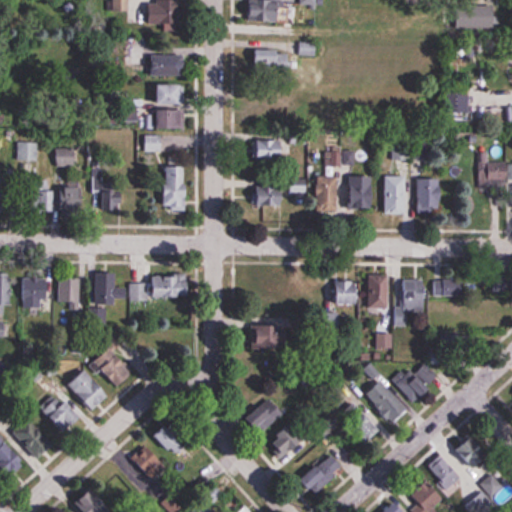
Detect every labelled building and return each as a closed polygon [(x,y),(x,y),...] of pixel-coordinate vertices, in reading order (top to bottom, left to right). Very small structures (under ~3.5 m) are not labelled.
[(179,0),(148,0),(149,25),(180,25),(179,0)] [(249,0),(249,22),(290,22),(289,0),(249,0)] [(257,72),(291,72),(291,51),(257,51),(257,72)] [(152,76),(185,76),(186,53),(153,52),(152,76)] [(158,85),(158,105),(185,105),(185,85),(158,85)] [(471,89),(447,89),(447,113),(471,113),(471,89)] [(290,91),(290,105),(308,105),(308,91),(290,91)] [(287,98),(252,98),(252,122),(287,122),(287,98)] [(185,129),(185,110),(171,110),(171,129),(185,129)] [(162,151),(162,135),(145,135),(145,151),(162,151)] [(254,136),(254,160),(287,160),(287,136),(254,136)] [(38,142),(17,142),(17,161),(38,161),(38,142)] [(57,166),(76,166),(76,148),(57,148),(57,166)] [(511,162),(480,163),(480,189),(507,189),(507,179),(511,179),(511,162)] [(164,166),(164,211),(188,211),(188,166),(164,166)] [(122,168),(92,168),(92,193),(104,193),(104,211),(122,211),(122,168)] [(375,177),(352,177),(352,208),(375,208),(375,177)] [(407,202),(407,177),(386,177),(386,202),(407,202)] [(13,178),(0,178),(0,211),(13,211),(13,178)] [(339,178),(318,178),(318,210),(339,210),(339,178)] [(443,178),(419,178),(419,211),(443,211),(443,178)] [(60,184),(63,213),(87,211),(84,181),(60,184)] [(307,193),(307,181),(254,181),(254,206),(286,206),(286,193),(307,193)] [(152,275),(152,283),(118,284),(118,273),(95,273),(95,304),(117,304),(117,300),(190,299),(190,275),(152,275)] [(511,274),(493,274),(493,292),(511,291),(511,274)] [(0,305),(12,305),(12,276),(0,276),(0,305)] [(254,276),(254,299),(285,299),(285,276),(254,276)] [(369,307),(389,307),(389,276),(369,276),(369,307)] [(470,277),(432,277),(432,296),(470,296),(470,277)] [(48,300),(48,278),(23,278),(23,307),(42,307),(42,300),(48,300)] [(60,310),(81,310),(81,278),(60,278),(60,310)] [(425,312),(425,280),(399,279),(398,324),(409,325),(410,312),(425,312)] [(359,304),(359,283),(328,283),(328,304),(359,304)] [(462,325),(505,325),(505,305),(461,305),(461,302),(431,302),(430,314),(463,314),(462,325)] [(251,351),(280,353),(281,327),(253,325),(251,351)] [(441,335),(441,350),(473,350),(473,335),(441,335)] [(92,364),(117,390),(135,372),(109,347),(92,364)] [(69,381),(90,411),(109,398),(88,368),(69,381)] [(431,398),(431,371),(400,371),(401,399),(431,398)] [(367,392),(392,425),(408,412),(383,380),(367,392)] [(43,411),(66,435),(84,418),(60,394),(43,411)] [(247,411),(254,429),(284,418),(277,400),(247,411)] [(173,458),(190,447),(172,421),(155,432),(173,458)] [(309,441),(296,423),(274,439),(287,457),(309,441)] [(16,436),(37,456),(45,448),(24,428),(16,436)] [(0,435),(0,464),(12,476),(26,461),(0,435)] [(166,469),(149,445),(134,456),(151,480),(166,469)] [(427,468),(449,494),(467,478),(446,452),(427,468)] [(325,460),(302,479),(314,494),(338,476),(325,460)] [(102,475),(111,497),(138,486),(129,464),(102,475)] [(491,496),(502,486),(492,475),(481,485),(491,496)] [(432,511),(446,500),(424,478),(401,500),(411,511),(432,511)] [(108,511),(112,508),(89,491),(77,508),(82,511),(108,511)] [(382,511),(405,511),(399,502),(382,511)]
